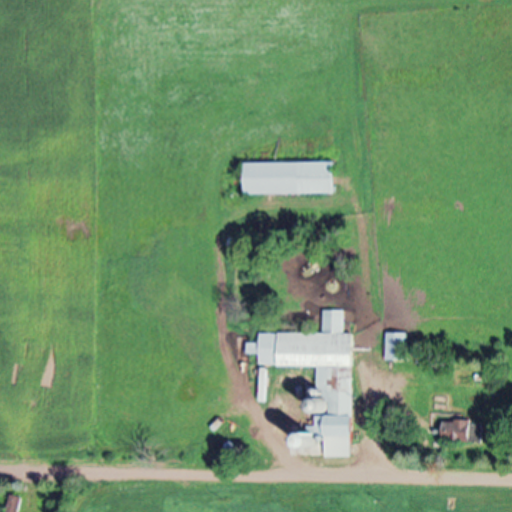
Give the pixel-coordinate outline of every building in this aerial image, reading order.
[(249,167),(249,197),(342,196),(342,166),(249,167)] [(263,369),(322,370),(322,383),(359,383),(360,336),(348,336),(348,313),(327,313),(327,337),(264,336),(263,347),(252,347),(252,357),(263,357),(263,369)] [(412,363),(412,335),(391,335),(391,363),(412,363)] [(272,372),(264,372),(264,405),(272,405),(272,372)] [(358,459),(358,419),(319,419),(319,428),(310,428),(310,436),(302,436),(301,459),(358,459)] [(443,421),(443,445),(477,445),(477,421),(443,421)] [(10,511),(22,511),(25,500),(13,498),(10,511)]
